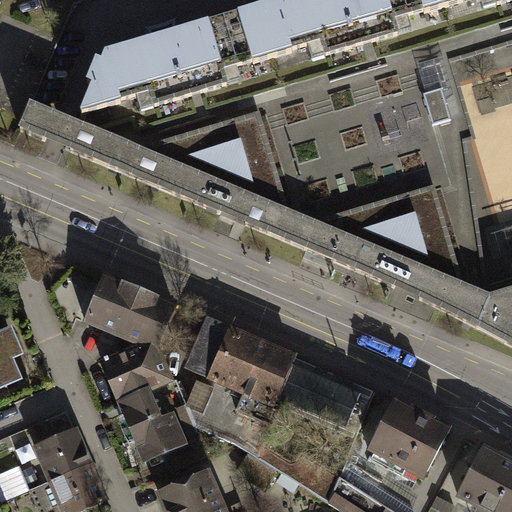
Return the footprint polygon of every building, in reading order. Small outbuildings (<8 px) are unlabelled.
[(431,97),(420,64),(511,37),(511,2),(497,7),(494,0),(468,0),(407,17),(394,21),(399,36),(325,57),(320,42),(235,67),(221,72),(226,87),(153,109),(149,95),(84,116),(80,127),(143,151),(260,118),(288,215),(316,226),(435,191),(459,272),(475,268),(464,230),(470,228),(458,187),(464,185),(454,152),(459,150),(452,123),(443,93),(431,97)] [(399,36),(394,21),(407,17),(401,0),(292,0),(220,22),(235,67),(320,42),(325,57),(399,36)] [(494,0),(497,7),(511,2),(511,0),(401,0),(407,17),(468,0),(494,0)] [(80,116),(84,116),(149,95),(153,109),(226,87),(221,72),(235,67),(220,22),(175,35),(173,27),(146,35),(149,43),(104,56),(80,113),(80,116)] [(228,218),(306,251),(316,226),(288,215),(260,118),(143,151),(80,127),(66,121),(31,107),(26,118),(20,131),(55,146),(228,218)] [(435,191),(316,226),(306,251),(318,255),(420,300),(435,308),(480,330),(492,300),(463,286),(459,272),(435,191)] [(105,280),(87,323),(140,345),(158,353),(176,309),(105,280)] [(511,293),(492,300),(480,330),(511,347),(511,293)] [(209,322),(189,370),(216,382),(246,395),(239,410),(275,425),(282,408),(277,405),(279,400),(357,433),(371,400),(292,366),(295,358),(209,322)] [(0,383),(16,377),(9,360),(21,355),(10,329),(0,332),(0,383)] [(121,402),(149,391),(170,382),(158,353),(140,345),(138,351),(106,364),(121,402)] [(235,444),(251,454),(278,472),(331,504),(339,480),(297,454),(293,461),(285,462),(261,448),(264,442),(268,443),(275,425),(239,410),(246,395),(216,382),(203,414),(189,407),(197,427),(235,444)] [(149,391),(121,402),(147,462),(185,446),(173,418),(163,423),(149,391)] [(395,403),(370,451),(376,454),(373,462),(395,473),(399,466),(424,480),(449,432),(395,403)] [(39,446),(55,484),(98,465),(81,428),(52,441),(39,446)] [(511,511),(511,457),(492,447),(463,500),(486,511),(511,511)] [(251,454),(239,472),(267,490),(278,472),(251,454)] [(339,480),(331,504),(342,511),(391,511),(371,499),(381,483),(347,461),(339,480)] [(34,493),(42,511),(92,511),(114,503),(98,465),(55,484),(34,493)] [(0,475),(0,491),(4,503),(32,494),(23,467),(0,475)] [(39,469),(27,474),(33,489),(45,483),(39,469)] [(161,496),(167,511),(224,511),(209,476),(161,496)]
